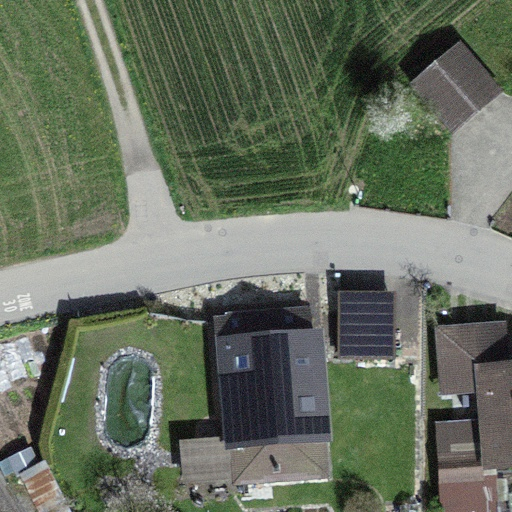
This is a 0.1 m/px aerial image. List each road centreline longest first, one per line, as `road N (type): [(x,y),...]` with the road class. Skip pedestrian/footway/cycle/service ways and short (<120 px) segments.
road 1 (unclassified): [(511,273),(384,243),(269,242),(0,300)]
road 2 (track): [(91,0),(150,198),(157,264)]
